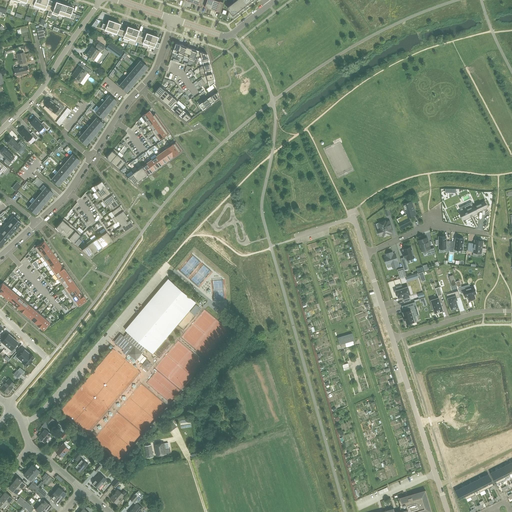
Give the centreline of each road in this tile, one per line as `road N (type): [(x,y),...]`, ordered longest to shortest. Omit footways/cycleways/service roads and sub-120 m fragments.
road 1 (track): [(302,234),(374,487),(403,474),(325,227)]
road 2 (residential): [(21,423),(42,411),(166,262)]
road 3 (residential): [(447,511),(392,339)]
road 4 (residential): [(91,156),(154,70),(173,18)]
road 5 (residential): [(8,405),(47,359),(0,314)]
road 6 (residential): [(392,339),(477,312),(511,310)]
